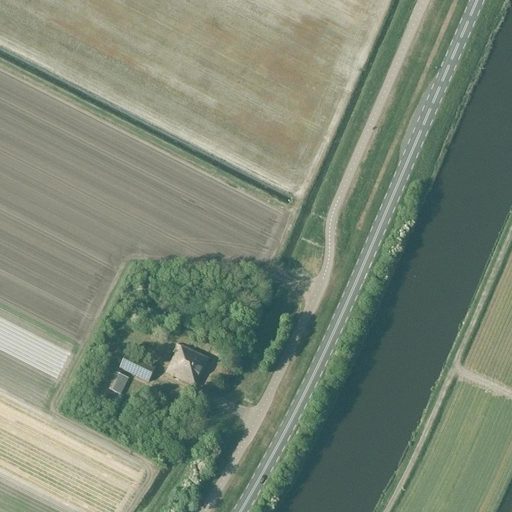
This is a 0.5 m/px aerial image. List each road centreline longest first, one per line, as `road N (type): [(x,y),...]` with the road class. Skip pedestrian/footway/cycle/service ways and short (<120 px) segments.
road 1 (primary): [(240,511),(321,359),(477,0)]
road 2 (unclassified): [(424,0),(333,211),(323,278),(204,511)]
road 3 (track): [(385,0),(268,265),(316,293)]
road 4 (track): [(384,511),(511,227)]
